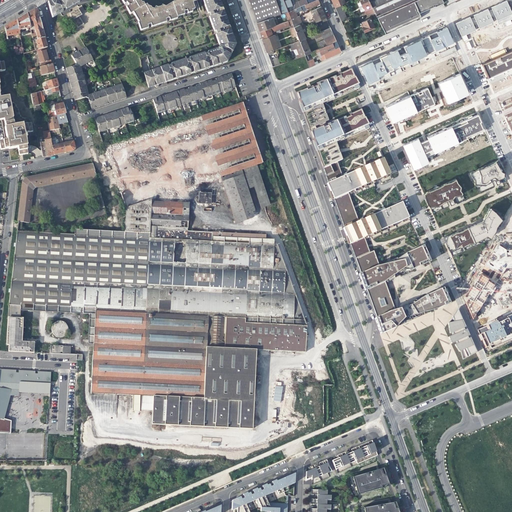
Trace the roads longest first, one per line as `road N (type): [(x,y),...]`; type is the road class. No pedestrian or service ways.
road 1 (residential): [(349,55),(492,376)]
road 2 (residential): [(392,419),(272,89)]
road 3 (residential): [(73,120),(261,57)]
road 4 (residential): [(300,459),(376,429),(409,511)]
road 5 (residential): [(511,160),(445,12)]
road 6 (residential): [(41,0),(73,120)]
road 7 (residential): [(14,169),(0,291)]
